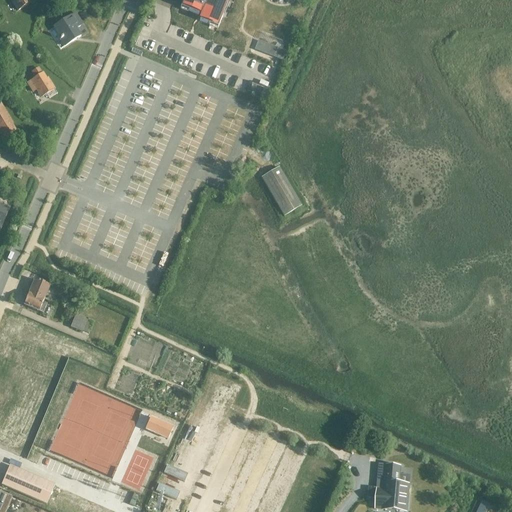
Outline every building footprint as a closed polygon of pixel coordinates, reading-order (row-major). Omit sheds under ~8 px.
[(17,12),(29,4),(26,0),(12,0),(13,2),(12,3),(17,12)] [(183,0),(181,6),(189,9),(188,11),(191,12),(193,8),(203,12),(199,21),(209,25),(210,23),(213,24),(218,26),(222,16),(219,15),(225,0),(183,0)] [(73,26),(77,23),(77,22),(76,23),(72,17),(73,17),(73,16),(56,27),(63,38),(60,40),(60,41),(61,41),(65,46),(64,47),(64,48),(80,37),(73,26)] [(32,73),(35,79),(27,84),(33,93),(37,91),(41,98),(54,90),(49,83),(48,83),(42,75),(39,69),(32,73)] [(0,131),(4,138),(9,134),(10,135),(12,134),(11,133),(15,131),(9,121),(10,120),(0,104),(0,131)] [(283,216),(301,206),(278,168),(261,178),(283,216)] [(0,206),(0,228),(8,210),(7,210),(0,206)] [(35,280),(29,294),(44,300),(49,287),(35,280)] [(68,294),(69,291),(58,286),(57,290),(68,294)] [(44,300),(29,294),(24,306),(42,314),(47,304),(43,302),(44,300)] [(92,323),(87,320),(75,316),(70,328),(87,335),(92,323)] [(109,445),(119,423),(107,418),(98,441),(109,445)] [(46,505),(54,486),(9,466),(1,485),(46,505)] [(369,489),(368,498),(376,499),(375,510),(399,511),(406,511),(409,485),(399,484),(400,467),(386,466),(384,490),(369,489)] [(482,503),(477,511),(486,511),(489,506),(482,503)]
